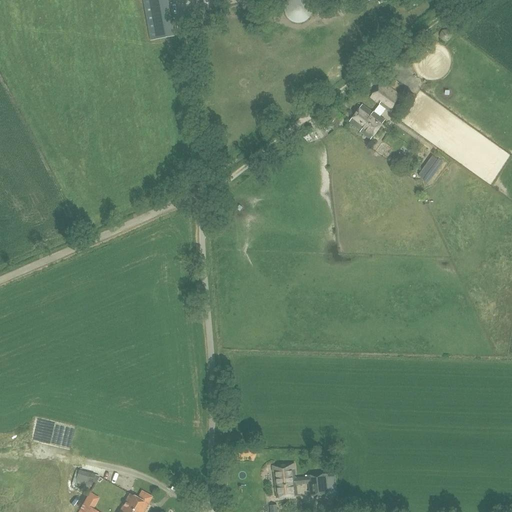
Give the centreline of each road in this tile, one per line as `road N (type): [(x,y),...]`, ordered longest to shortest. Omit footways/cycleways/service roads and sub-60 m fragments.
road 1 (track): [(460,0),(202,195),(0,283)]
road 2 (unclassified): [(209,511),(213,386),(184,0)]
